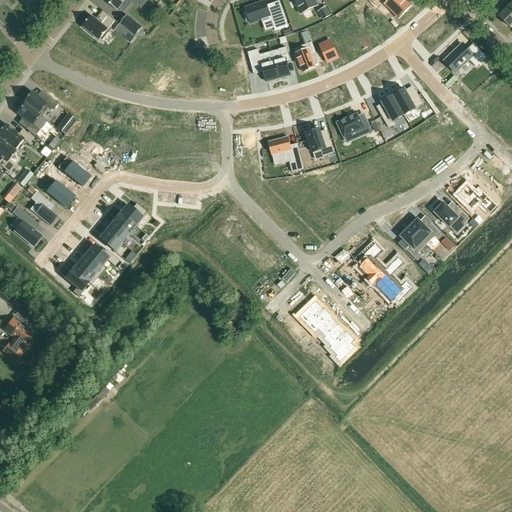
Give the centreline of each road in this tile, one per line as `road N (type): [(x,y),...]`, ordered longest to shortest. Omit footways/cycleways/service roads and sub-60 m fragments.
road 1 (residential): [(227,179),(175,189),(109,181),(41,261)]
road 2 (residential): [(484,136),(443,180),(348,230),(310,268)]
road 3 (residential): [(227,107),(109,94),(30,56)]
road 4 (residential): [(399,45),(317,88),(227,107)]
road 5 (residential): [(399,45),(484,136)]
road 6 (residential): [(310,268),(227,179)]
